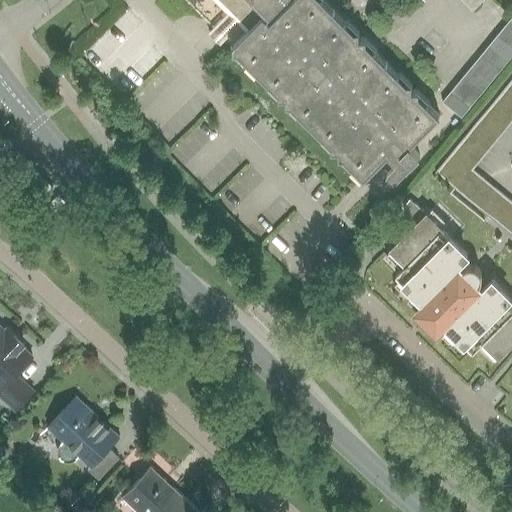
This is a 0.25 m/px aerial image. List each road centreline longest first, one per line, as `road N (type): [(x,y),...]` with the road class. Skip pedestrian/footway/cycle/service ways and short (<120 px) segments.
road 1 (unclassified): [(419,511),(172,273),(0,76)]
road 2 (residential): [(0,254),(285,511)]
